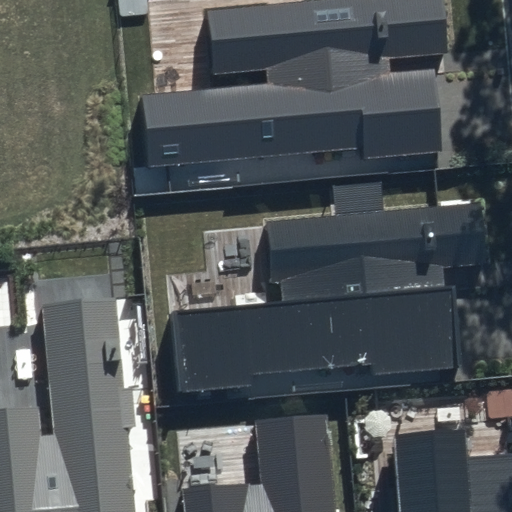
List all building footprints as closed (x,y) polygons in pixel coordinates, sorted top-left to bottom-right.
[(442,0),(325,0),(207,11),(213,73),(267,68),(269,83),(142,95),(148,166),(359,146),(361,158),(442,150),(435,69),(390,73),(388,58),(447,52),(442,0)] [(480,204),(264,224),(270,283),(282,282),(284,301),(170,311),(177,391),(255,384),(254,375),(369,365),(370,378),(460,370),(453,286),(441,287),(439,263),(485,259),(480,204)] [(135,511),(114,299),(41,307),(54,436),(42,437),(39,405),(0,409),(0,511),(135,511)] [(334,511),(325,413),(253,420),(259,483),(182,491),(184,511),(334,511)] [(465,430),(392,435),(397,511),(511,511),(511,452),(467,456),(465,430)]
